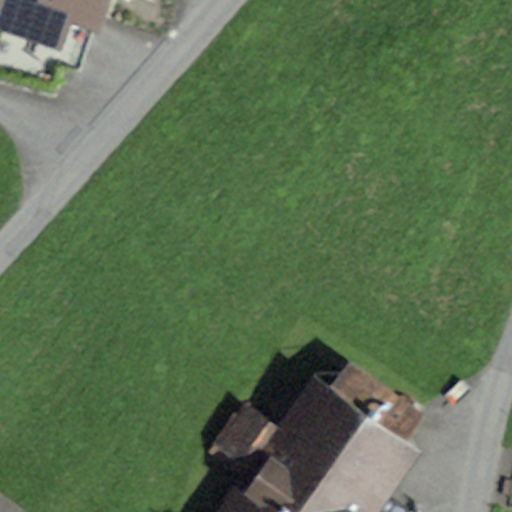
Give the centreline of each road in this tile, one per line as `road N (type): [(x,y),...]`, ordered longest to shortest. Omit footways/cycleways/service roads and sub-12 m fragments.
road 1 (unclassified): [(0,254),(224,0)]
road 2 (unclassified): [(511,350),(474,511)]
